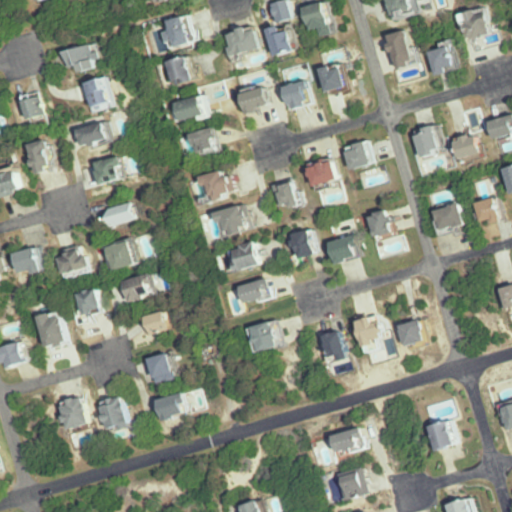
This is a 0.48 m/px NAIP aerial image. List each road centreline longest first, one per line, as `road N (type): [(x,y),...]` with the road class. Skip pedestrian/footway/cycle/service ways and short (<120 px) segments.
road 1 (residential): [(508,511),(354,0)]
road 2 (residential): [(0,505),(511,355)]
road 3 (residential): [(267,150),(506,80)]
road 4 (residential): [(315,299),(511,242)]
road 5 (residential): [(0,395),(119,360)]
road 6 (residential): [(0,395),(33,511)]
